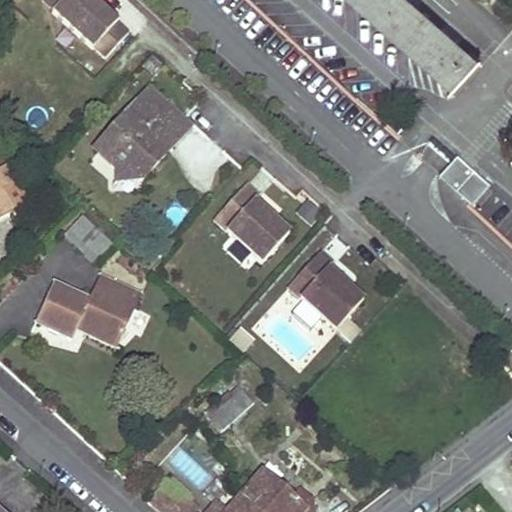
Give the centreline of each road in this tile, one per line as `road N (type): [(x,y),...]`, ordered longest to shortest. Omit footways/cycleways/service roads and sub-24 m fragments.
road 1 (residential): [(0,399),(128,511)]
road 2 (secondary): [(511,428),(404,511)]
